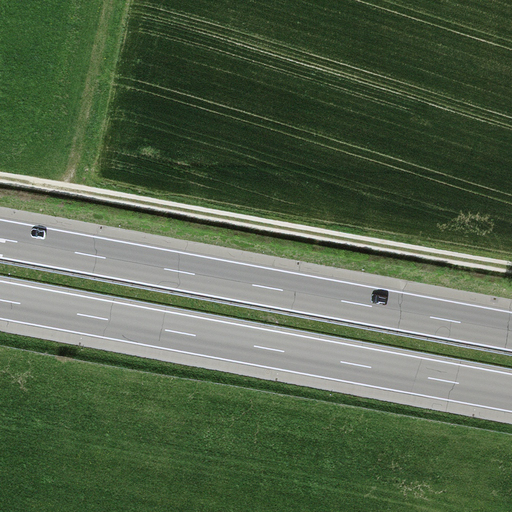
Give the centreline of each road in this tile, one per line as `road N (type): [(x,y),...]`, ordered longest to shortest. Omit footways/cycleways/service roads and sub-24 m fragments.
road 1 (motorway): [(0,300),(511,393)]
road 2 (motorway): [(511,331),(0,238)]
road 3 (track): [(0,180),(511,271)]
road 4 (unclassified): [(106,0),(64,191)]
